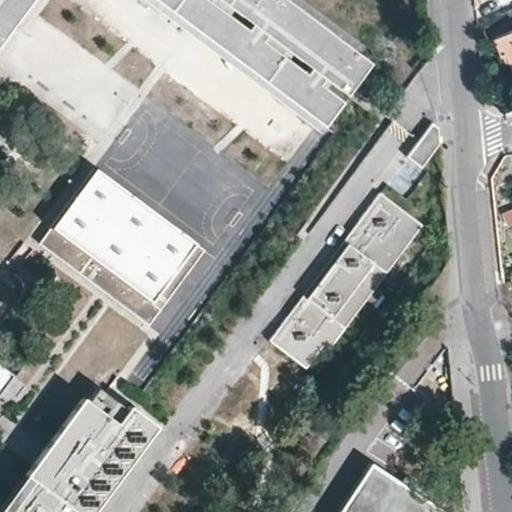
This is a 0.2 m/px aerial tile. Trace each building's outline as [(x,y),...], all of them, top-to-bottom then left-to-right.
[(0,0),(0,49),(36,0),(0,0)] [(344,102),(206,0),(149,0),(323,129),(344,102)] [(367,45),(305,0),(233,0),(352,86),(369,63),(359,56),(367,45)] [(511,28),(496,36),(504,56),(508,54),(511,62),(511,28)] [(192,238),(90,167),(49,226),(150,297),(192,238)] [(421,221),(376,189),(269,339),(300,361),(317,337),(332,347),(421,221)] [(511,207),(503,209),(507,224),(511,223),(511,207)] [(0,298),(8,287),(0,281),(0,298)] [(116,417),(88,396),(0,511),(84,511),(156,418),(130,398),(116,417)] [(442,511),(369,463),(336,511),(442,511)]
